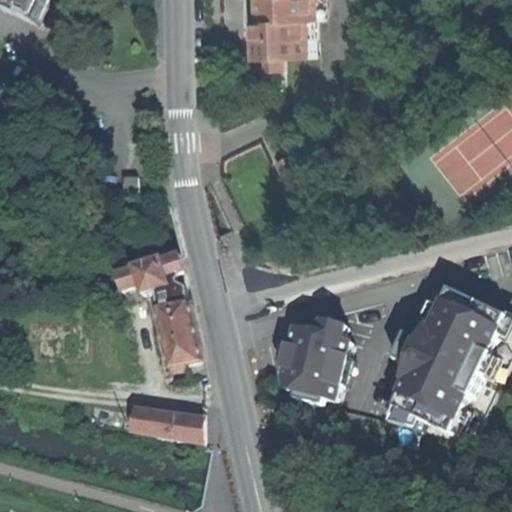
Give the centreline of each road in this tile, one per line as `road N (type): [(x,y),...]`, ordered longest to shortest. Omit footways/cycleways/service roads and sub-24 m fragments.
road 1 (secondary): [(261,511),(191,181),(184,0)]
road 2 (track): [(511,234),(221,307)]
road 3 (unknown): [(249,452),(286,444),(511,502)]
